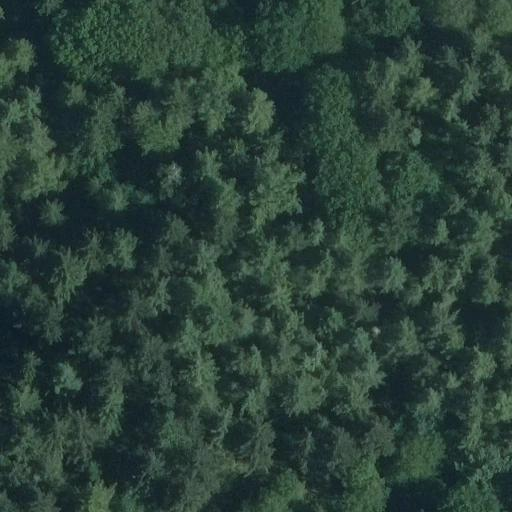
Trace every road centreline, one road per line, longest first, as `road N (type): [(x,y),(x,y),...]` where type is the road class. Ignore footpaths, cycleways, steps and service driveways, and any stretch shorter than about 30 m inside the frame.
road 1 (track): [(403,511),(328,0)]
road 2 (track): [(0,39),(511,45)]
